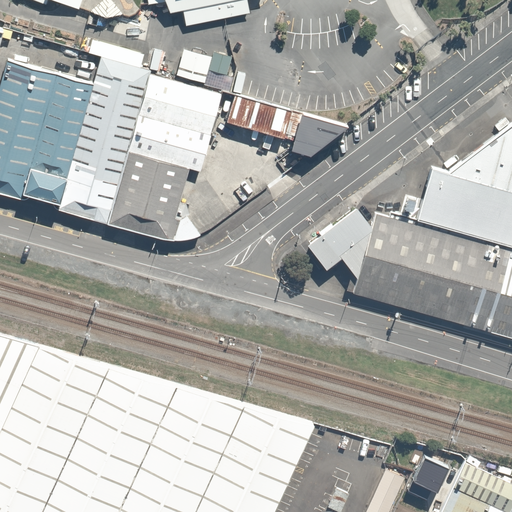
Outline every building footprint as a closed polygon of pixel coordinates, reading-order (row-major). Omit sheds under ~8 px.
[(33,0),(45,5),(47,0),(53,0),(78,9),(81,0),(33,0)] [(110,0),(99,0),(90,9),(91,10),(92,11),(92,12),(93,12),(94,13),(95,13),(96,14),(96,15),(97,15),(98,15),(99,16),(100,16),(101,17),(102,17),(103,17),(104,17),(105,17),(106,17),(107,17),(108,17),(109,17),(110,17),(111,17),(112,17),(113,17),(114,16),(115,16),(116,15),(117,15),(118,15),(119,14),(119,13),(120,13),(121,12),(110,0)] [(147,0),(148,4),(165,1),(169,13),(182,10),(186,26),(249,13),(246,0),(147,0)] [(212,57),(183,49),(176,75),(204,83),(208,70),(212,57)] [(212,57),(208,70),(226,75),(231,57),(230,56),(230,54),(216,50),(215,52),(213,51),(212,57)] [(129,151),(151,73),(153,69),(102,55),(94,83),(59,211),(108,224),(129,151)] [(0,87),(0,193),(59,211),(94,83),(8,59),(0,87)] [(200,171),(222,93),(151,73),(129,151),(190,168),(200,171)] [(295,141),(303,111),(236,92),(228,122),(295,141)] [(481,121),(499,109),(494,102),(477,114),(481,121)] [(292,152),(305,156),(347,123),(303,111),(295,141),(292,152)] [(417,218),(511,244),(511,125),(449,171),(431,166),(417,218)] [(190,168),(129,151),(108,224),(171,242),(190,240),(201,234),(187,216),(189,215),(186,204),(180,202),(190,168)] [(339,255),(350,269),(355,275),(369,225),(354,204),(330,222),(329,221),(317,231),(318,231),(305,242),(323,267),(339,255)] [(511,336),(511,244),(417,218),(389,210),(388,215),(373,211),(369,225),(355,275),(350,269),(345,288),(351,290),(351,291),(511,336)] [(0,406),(31,339),(0,330),(0,406)] [(31,339),(0,406),(0,511),(264,511),(307,422),(31,339)] [(426,451),(428,442),(395,434),(388,460),(414,467),(419,449),(426,451)] [(511,489),(510,485),(465,463),(452,489),(438,483),(435,488),(426,484),(417,501),(440,511),(483,511),(489,501),(506,508),(511,497),(511,489)] [(387,511),(403,476),(382,467),(362,511),(387,511)] [(511,511),(511,483),(511,484),(511,500),(507,510),(489,502),(484,511),(511,511)]
